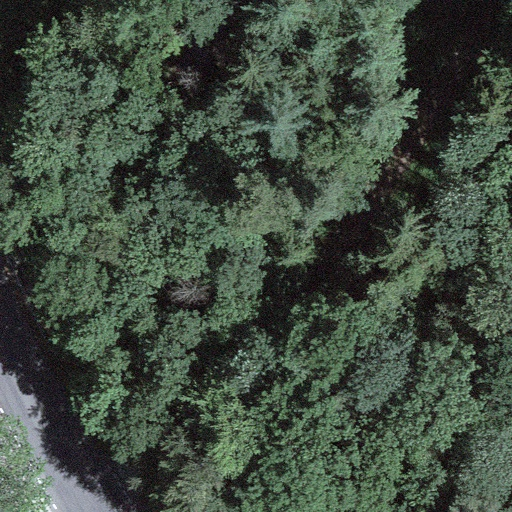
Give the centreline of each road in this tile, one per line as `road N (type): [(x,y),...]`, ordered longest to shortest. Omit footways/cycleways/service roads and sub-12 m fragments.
road 1 (track): [(511,11),(466,84),(96,511)]
road 2 (tertiary): [(96,511),(0,328)]
